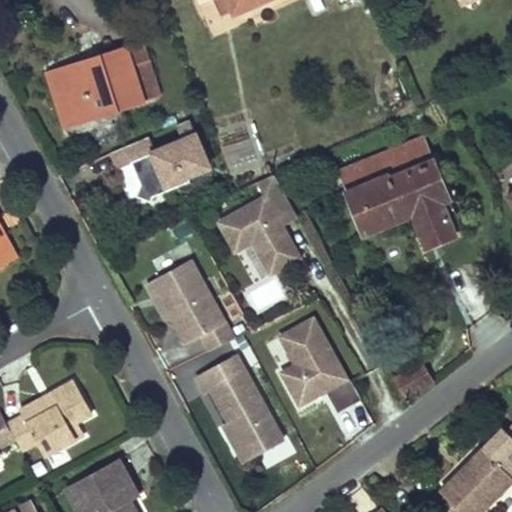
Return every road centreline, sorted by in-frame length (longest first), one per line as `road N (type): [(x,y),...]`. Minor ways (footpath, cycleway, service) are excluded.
road 1 (residential): [(292,511),(511,346)]
road 2 (residential): [(88,295),(216,511)]
road 3 (residential): [(0,111),(88,295)]
